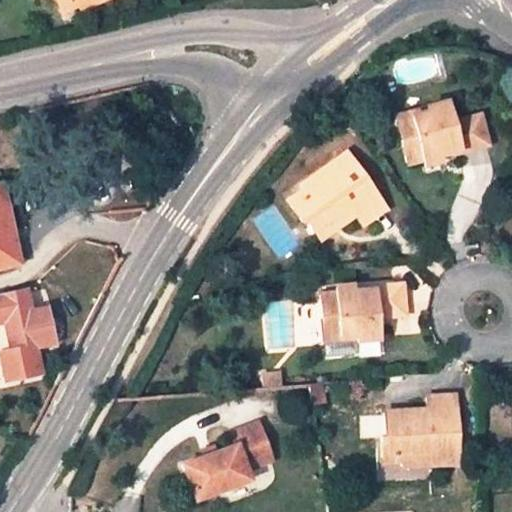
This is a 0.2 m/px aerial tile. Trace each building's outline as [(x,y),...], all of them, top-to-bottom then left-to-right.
[(77,0),(50,0),(55,11),(77,0)] [(77,0),(55,11),(57,14),(71,8),(73,12),(98,0),(77,0)] [(406,162),(422,158),(438,154),(457,149),(458,152),(485,145),(477,115),(452,122),(446,101),(422,107),(424,114),(408,117),(406,111),(393,115),(406,162)] [(424,114),(422,107),(406,111),(408,117),(424,114)] [(302,216),(317,237),(352,213),(358,222),(382,207),(344,151),(319,168),(326,177),(288,203),(298,219),(302,216)] [(438,154),(422,158),(424,163),(440,159),(438,154)] [(282,194),(288,203),(326,177),(319,168),(282,194)] [(0,269),(16,265),(0,196),(0,269)] [(352,213),(317,237),(322,245),(358,222),(352,213)] [(354,334),(354,340),(376,339),(375,315),(404,314),(401,284),(373,286),(373,290),(352,291),(338,292),(323,293),(324,317),(340,316),(341,335),(354,334)] [(29,316),(24,294),(0,299),(0,323),(4,322),(11,353),(5,354),(11,380),(42,372),(39,360),(36,347),(51,344),(46,322),(32,325),(29,316)] [(32,325),(46,322),(44,317),(34,314),(29,316),(32,325)] [(340,316),(324,317),(326,342),(354,340),(354,334),(341,335),(340,316)] [(354,340),(326,342),(326,350),(355,349),(354,340)] [(430,446),(430,456),(458,455),(456,389),(428,390),(428,404),(385,406),(386,426),(381,427),(382,447),(430,446)] [(233,444),(214,450),(199,455),(180,461),(191,494),(244,477),(241,467),(268,458),(257,424),(229,432),(233,444)] [(196,447),(199,455),(214,450),(212,442),(196,447)] [(382,457),(430,456),(430,446),(382,447),(382,457)]
